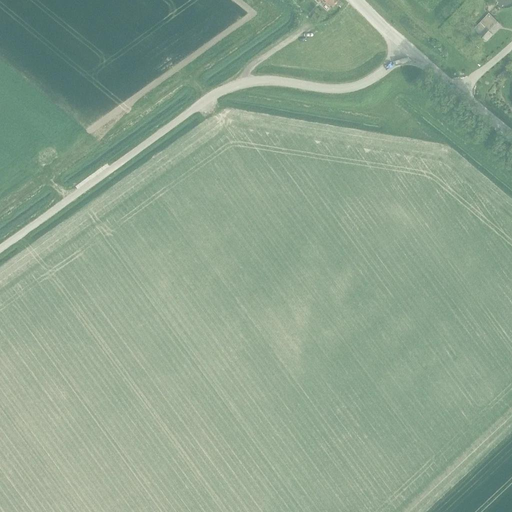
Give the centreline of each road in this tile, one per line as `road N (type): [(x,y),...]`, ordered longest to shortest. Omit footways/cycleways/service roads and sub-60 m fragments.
road 1 (unclassified): [(0,250),(239,81),(324,89),(364,83),(407,48)]
road 2 (unclassified): [(511,137),(407,48)]
